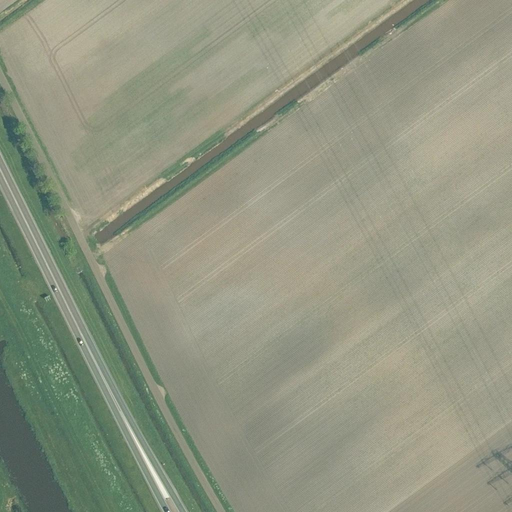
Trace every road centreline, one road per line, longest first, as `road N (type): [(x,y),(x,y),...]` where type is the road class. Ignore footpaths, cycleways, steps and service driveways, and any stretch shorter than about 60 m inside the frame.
road 1 (unclassified): [(221,511),(0,70)]
road 2 (trunk): [(116,406),(0,170)]
road 3 (trunk): [(180,511),(116,406)]
